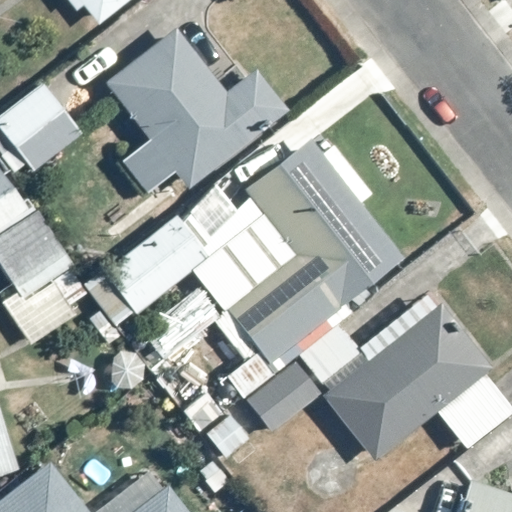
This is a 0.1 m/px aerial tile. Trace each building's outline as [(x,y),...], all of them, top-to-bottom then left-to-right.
[(67,0),(76,11),(83,5),(100,25),(131,0),(67,0)] [(106,83),(151,140),(124,161),(148,191),(175,170),(189,188),(291,109),(258,67),(228,90),(177,27),(106,83)] [(79,135),(41,83),(0,112),(0,137),(27,174),(79,135)] [(297,256),(228,310),(270,364),(406,258),(312,139),(246,191),(297,256)] [(29,208),(0,227),(0,266),(15,289),(0,299),(0,304),(27,344),(74,313),(67,303),(82,293),(65,269),(69,267),(29,208)] [(443,303),(324,397),(374,461),(493,367),(443,303)] [(272,371),(239,397),(267,431),(363,356),(335,321),(272,371)] [(198,431),(226,409),(201,377),(173,400),(198,431)] [(0,477),(21,470),(0,402),(0,477)] [(226,409),(198,431),(218,458),(247,435),(226,409)] [(132,511),(90,511),(51,461),(0,499),(0,511),(192,511),(170,483),(132,511)] [(511,511),(511,493),(471,480),(460,511),(511,511)]
